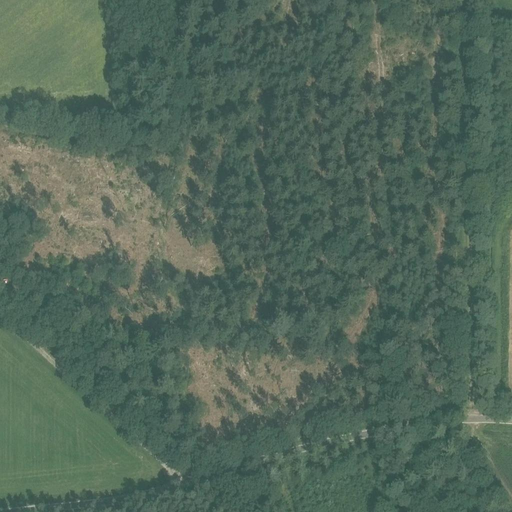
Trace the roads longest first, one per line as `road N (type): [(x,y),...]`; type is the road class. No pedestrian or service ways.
road 1 (track): [(472,417),(467,0)]
road 2 (unclassified): [(185,483),(406,425),(511,420)]
road 3 (unclassified): [(185,483),(0,307)]
road 4 (unclassified): [(13,511),(185,483)]
